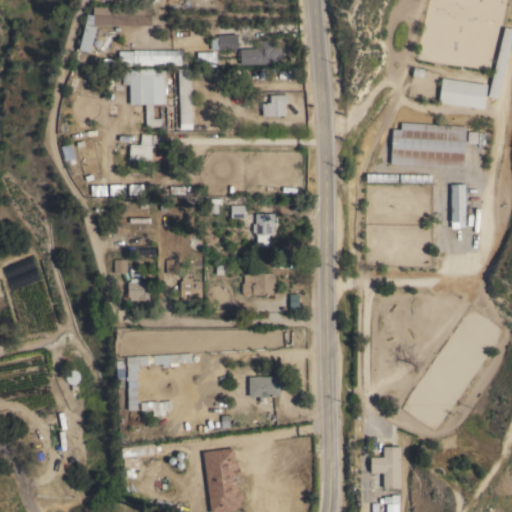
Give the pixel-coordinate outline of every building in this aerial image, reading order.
[(151,7),(151,25),(112,25),(112,15),(93,15),(93,6),(151,7)] [(504,27),(511,28),(511,37),(497,99),(487,96),(504,27)] [(237,34),(238,48),(218,49),(217,35),(237,34)] [(96,47),(95,46),(94,45),(93,44),(93,43),(93,41),(94,40),(96,39),(97,39),(99,40),(100,41),(100,42),(101,44),(100,45),(99,46),(98,47),(96,47)] [(255,48),(255,40),(274,39),(274,46),(280,46),(280,54),(281,54),(281,63),(240,64),(240,49),(255,48)] [(134,58),(134,66),(119,66),(119,58),(134,58)] [(424,69),(422,78),(412,76),(414,67),(424,69)] [(108,89),(107,88),(106,91),(98,89),(101,74),(108,76),(107,74),(112,73),(113,89),(108,89)] [(152,74),(153,118),(161,118),(161,126),(146,126),(145,104),(130,104),(129,74),(152,74)] [(487,84),(484,109),(438,103),(442,78),(487,84)] [(180,97),(170,98),(170,89),(180,88),(180,97)] [(287,94),(288,103),(285,103),(285,115),(262,116),(262,103),(266,103),(266,102),(270,102),(270,95),(287,94)] [(466,126),(463,168),(390,164),(392,129),(400,129),(401,122),(466,126)] [(477,143),(467,143),(468,131),(478,132),(477,143)] [(140,144),(141,134),(152,135),(151,145),(153,146),(152,162),(128,159),(129,143),(140,144)] [(398,174),(397,183),(366,182),(366,173),(398,174)] [(431,175),(431,183),(399,183),(400,174),(431,175)] [(465,227),(451,227),(450,184),(465,184),(465,227)] [(110,185),(110,196),(125,196),(125,186),(110,185)] [(129,186),(129,197),(145,196),(144,185),(129,186)] [(91,196),(106,196),(106,186),(92,186),(91,196)] [(244,205),(244,218),(230,218),(230,205),(244,205)] [(274,213),(274,224),(273,224),(273,233),(271,233),(271,235),(268,235),(268,246),(257,246),(256,235),(255,235),(255,232),(252,232),(252,223),(255,223),(255,213),(274,213)] [(126,259),(126,273),(113,273),(114,259),(126,259)] [(178,259),(178,273),(165,273),(165,259),(178,259)] [(242,283),(244,283),(244,274),(247,274),(247,271),(250,271),(250,268),(262,268),(262,273),(271,273),(271,274),(278,274),(278,294),(252,295),(244,296),(242,293),(242,283)] [(180,281),(182,281),(182,276),(187,276),(187,278),(192,278),(192,281),(201,281),(201,300),(182,300),(182,297),(180,297),(180,281)] [(139,278),(139,281),(149,281),(149,300),(129,300),(129,297),(127,297),(127,281),(130,281),(130,278),(139,278)] [(299,294),(289,295),(291,311),(301,310),(299,294)] [(192,353),(192,366),(139,368),(140,410),(127,410),(126,356),(192,353)] [(0,379),(36,372),(34,365),(44,363),(47,377),(0,386),(0,379)] [(79,398),(71,399),(69,383),(68,383),(67,382),(66,380),(65,379),(65,376),(65,375),(66,373),(67,372),(69,370),(71,370),(73,370),(75,370),(76,371),(78,372),(79,375),(80,377),(79,380),(78,382),(79,398)] [(279,376),(279,396),(266,396),(266,402),(259,402),(259,396),(248,397),(248,377),(279,376)] [(400,488),(383,488),(383,473),(370,473),(370,457),(383,457),(383,447),(400,447),(400,488)]
